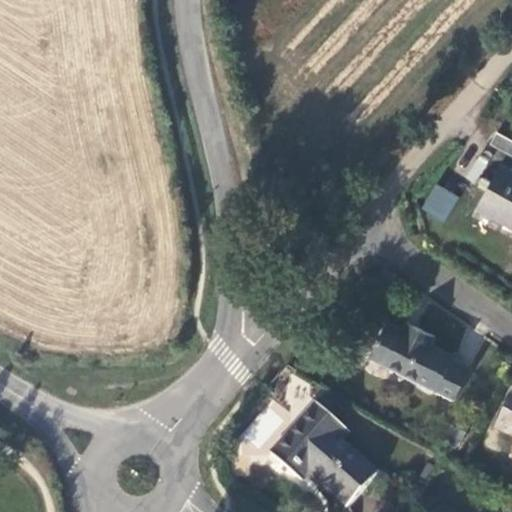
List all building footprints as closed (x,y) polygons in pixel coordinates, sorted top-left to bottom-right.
[(511,130),(504,125),(497,137),(511,146),(511,130)] [(511,161),(504,157),(482,200),(511,216),(511,161)] [(444,222),(458,196),(434,183),(420,209),(444,222)] [(369,357),(404,374),(426,331),(406,322),(402,329),(386,322),(369,357)] [(426,331),(404,374),(454,399),(470,368),(451,358),(452,354),(431,344),(435,336),(426,331)] [(511,391),(494,426),(511,434),(511,391)] [(305,468),(313,476),(343,441),(336,434),(343,426),(314,400),(269,451),(298,477),(305,468)] [(274,407),(259,417),(269,434),(284,424),(274,407)] [(509,451),(511,439),(511,435),(490,429),(485,444),(509,451)] [(343,441),(313,476),(348,507),(378,473),(343,441)]
